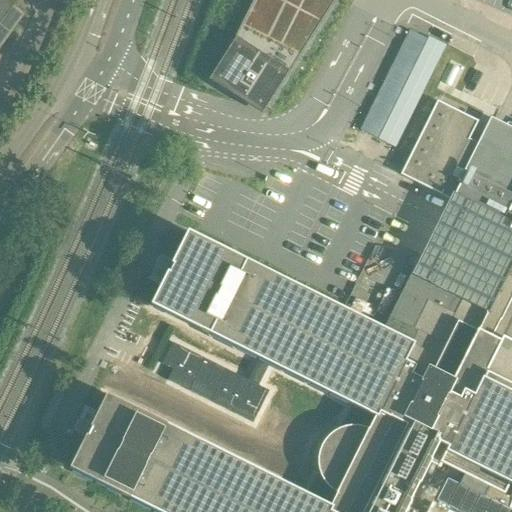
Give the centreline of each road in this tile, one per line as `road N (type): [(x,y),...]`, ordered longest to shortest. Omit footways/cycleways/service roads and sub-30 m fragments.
road 1 (unclassified): [(0,219),(99,82),(135,0)]
road 2 (unclassified): [(99,0),(71,66),(0,173)]
